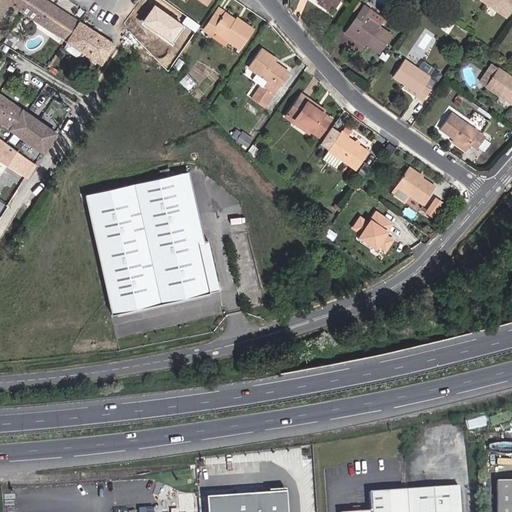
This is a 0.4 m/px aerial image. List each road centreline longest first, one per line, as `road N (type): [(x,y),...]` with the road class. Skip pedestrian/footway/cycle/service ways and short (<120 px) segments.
road 1 (unclassified): [(0,380),(185,361),(380,297),(487,195)]
road 2 (trunk): [(511,339),(233,398),(0,424)]
road 3 (trunk): [(0,453),(303,415),(511,370)]
road 4 (residential): [(487,195),(352,102),(274,0)]
road 5 (unknown): [(340,511),(368,473),(443,457),(455,469),(457,511)]
